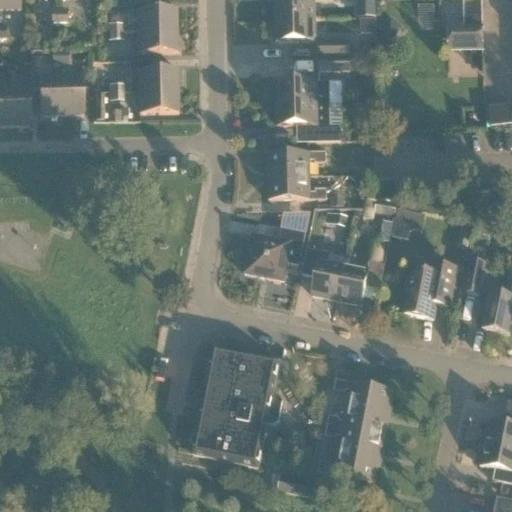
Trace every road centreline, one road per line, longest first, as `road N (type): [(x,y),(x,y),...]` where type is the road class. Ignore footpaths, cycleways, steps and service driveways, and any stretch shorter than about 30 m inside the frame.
road 1 (residential): [(460,367),(193,312)]
road 2 (residential): [(215,146),(0,150)]
road 3 (residential): [(193,312),(216,193),(215,146)]
road 4 (residential): [(432,511),(460,367)]
road 5 (residential): [(215,146),(214,0)]
